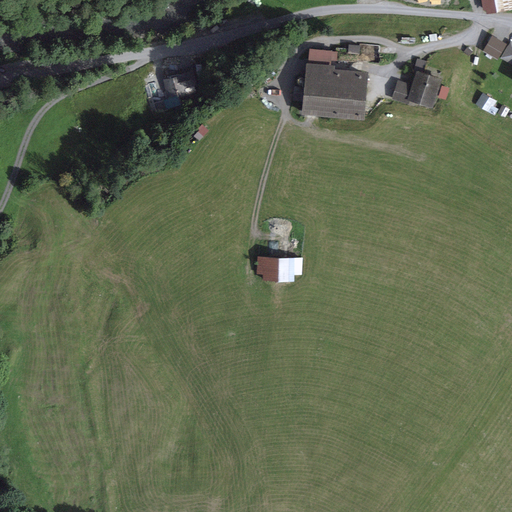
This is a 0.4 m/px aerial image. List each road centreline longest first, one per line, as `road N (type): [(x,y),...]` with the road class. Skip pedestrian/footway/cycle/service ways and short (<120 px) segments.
road 1 (unclassified): [(511,22),(394,9),(307,13),(0,81)]
road 2 (track): [(150,53),(42,110),(0,213)]
road 3 (track): [(511,375),(414,511)]
road 4 (track): [(284,119),(257,207),(251,271)]
